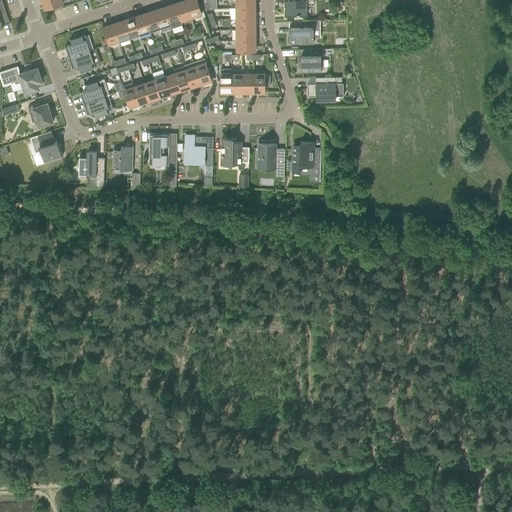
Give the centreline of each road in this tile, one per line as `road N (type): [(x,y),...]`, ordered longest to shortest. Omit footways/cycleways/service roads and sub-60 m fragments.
road 1 (track): [(478,468),(0,487)]
road 2 (track): [(0,202),(64,198),(374,232)]
road 3 (residential): [(269,0),(268,28),(290,98),(284,117),(134,121),(86,135),(73,129)]
road 4 (track): [(374,232),(511,247)]
